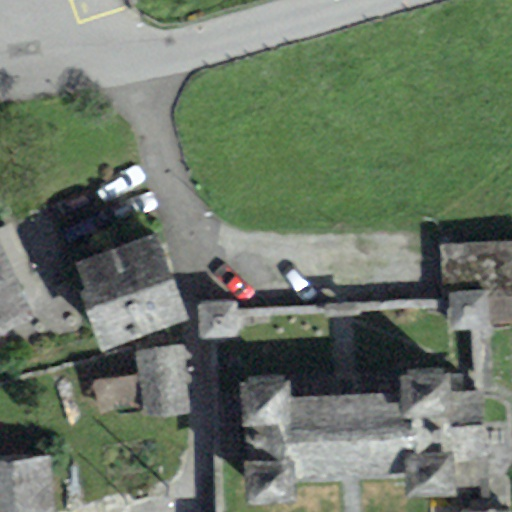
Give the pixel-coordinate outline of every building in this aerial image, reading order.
[(78,265),(86,291),(78,294),(100,353),(109,349),(186,320),(155,235),(78,265)] [(0,241),(0,331),(30,320),(0,241)] [(511,245),(449,248),(450,301),(451,319),(478,318),(511,317),(511,245)] [(230,306),(205,306),(206,332),(214,331),(231,331),(231,312),(230,306)] [(185,347),(138,350),(141,378),(143,411),(144,420),(191,416),(185,347)] [(286,383),(249,384),(250,418),(256,418),(258,465),(252,465),(253,490),(290,489),(290,478),(413,474),(414,485),(448,484),(447,451),(435,451),(433,411),(446,410),(444,377),(404,379),(404,394),(286,398),(286,383)] [(141,378),(91,380),(92,414),(143,411),(141,378)] [(0,462),(0,511),(52,511),(48,458),(0,462)]
